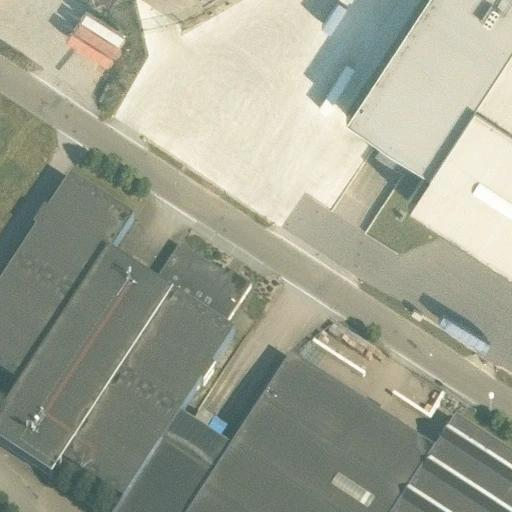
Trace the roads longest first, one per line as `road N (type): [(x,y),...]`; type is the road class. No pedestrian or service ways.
road 1 (unclassified): [(511,405),(83,120)]
road 2 (unclassified): [(0,251),(83,120)]
